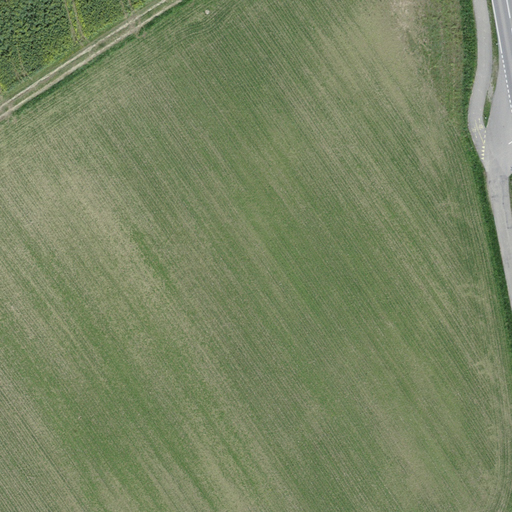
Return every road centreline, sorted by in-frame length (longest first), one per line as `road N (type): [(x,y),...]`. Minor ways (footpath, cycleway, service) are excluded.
road 1 (track): [(179,0),(0,115)]
road 2 (unclassified): [(511,141),(496,170),(511,269)]
